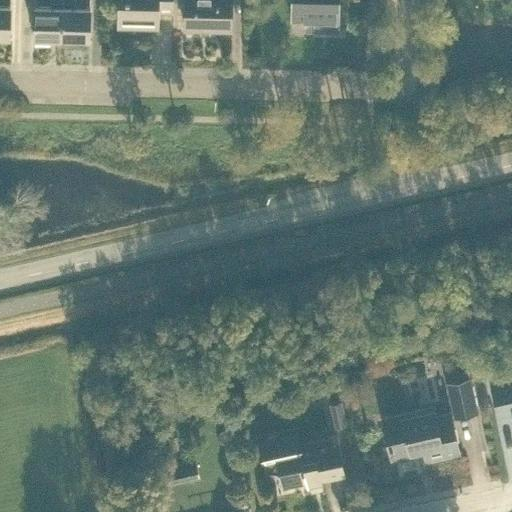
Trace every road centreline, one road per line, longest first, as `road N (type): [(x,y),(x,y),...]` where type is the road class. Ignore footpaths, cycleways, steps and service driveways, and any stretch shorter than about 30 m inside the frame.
road 1 (secondary): [(0,282),(511,166)]
road 2 (residential): [(0,82),(404,92),(406,0)]
